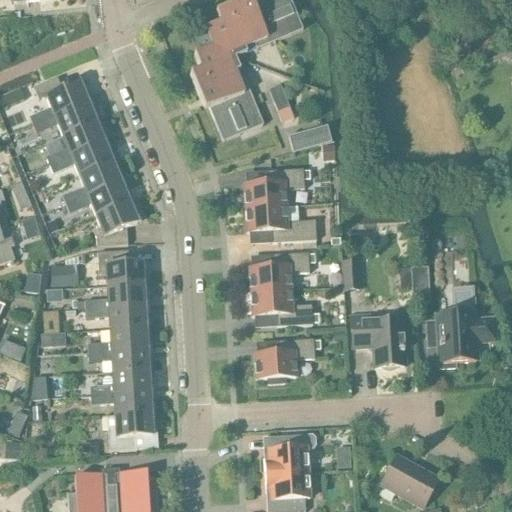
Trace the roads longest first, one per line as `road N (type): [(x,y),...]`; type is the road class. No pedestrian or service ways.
road 1 (tertiary): [(198,418),(181,198),(118,33)]
road 2 (residential): [(511,508),(490,472),(386,411),(198,418)]
